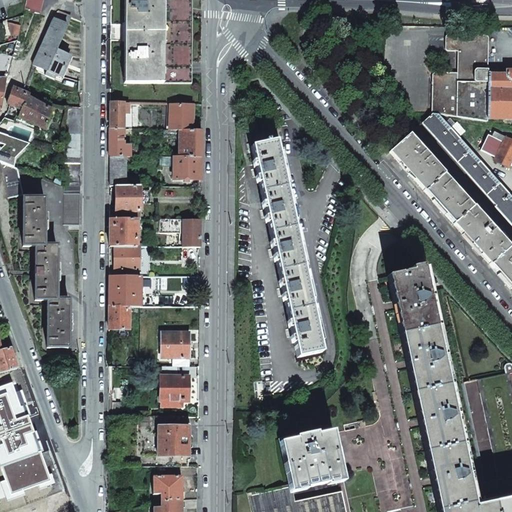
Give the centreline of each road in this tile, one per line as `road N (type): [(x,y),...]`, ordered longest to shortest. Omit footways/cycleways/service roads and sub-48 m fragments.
road 1 (residential): [(99,0),(84,506)]
road 2 (residential): [(214,511),(216,85),(235,16)]
road 3 (residential): [(511,329),(235,16)]
road 4 (residential): [(84,506),(0,275)]
road 5 (tertiary): [(511,3),(321,0)]
